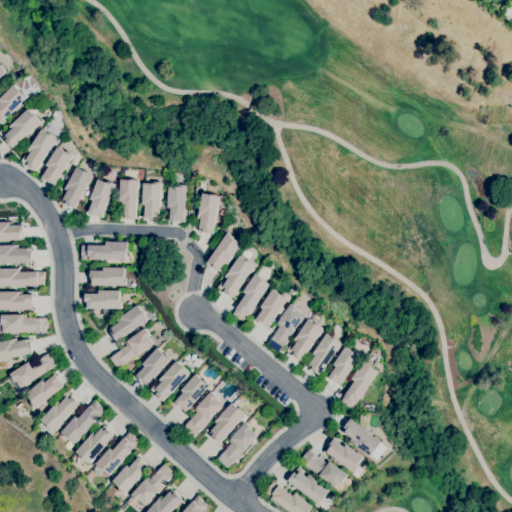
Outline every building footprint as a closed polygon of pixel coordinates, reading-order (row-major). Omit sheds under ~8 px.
[(1,122),(0,121),(0,103),(1,102),(0,101),(0,98),(14,85),(20,92),(22,91),(28,97),(1,122)] [(12,148),(5,141),(8,138),(5,135),(11,129),(9,126),(28,109),(40,122),(12,148)] [(36,171),(21,161),(25,155),(28,157),(30,152),(28,151),(42,129),(51,135),(52,135),(55,137),(54,137),(57,139),(36,171)] [(55,184),(49,180),(48,182),(42,178),(49,167),(46,165),(57,147),(66,152),(67,151),(73,155),(55,184)] [(74,208),(65,203),(67,201),(63,199),(67,191),(64,189),(77,167),(84,171),(84,170),(91,173),(90,174),(93,175),(74,208)] [(102,216),(96,214),(95,216),(88,213),(93,200),(90,199),(98,179),(107,183),(107,181),(115,184),(102,216)] [(135,219),(117,217),(118,212),(121,212),(122,205),(118,205),(120,179),(130,180),(130,179),(136,180),(136,181),(138,181),(135,219)] [(159,217),(153,217),(152,218),(144,217),(145,204),(142,204),(143,183),(153,184),(153,182),(161,183),(159,217)] [(184,221),(177,220),(177,221),(169,221),(170,208),(167,207),(168,186),(178,187),(178,185),(186,185),(184,221)] [(212,233),(198,231),(201,219),(197,218),(202,193),(211,195),(212,194),(217,195),(217,196),(219,196),(212,233)] [(0,240),(0,222),(9,222),(10,226),(23,225),(23,237),(20,237),(20,240),(0,240)] [(219,271),(207,263),(216,248),(211,245),(220,232),(225,235),(227,233),(233,237),(232,239),(241,244),(229,262),(226,260),(219,271)] [(125,260),(81,259),(81,245),(106,245),(106,241),(128,242),(128,251),(125,251),(125,260)] [(0,263),(0,245),(19,245),(19,249),(31,249),(31,253),(30,253),(31,263),(0,263)] [(232,298),(217,287),(222,281),(225,283),(228,279),(225,277),(239,256),(248,262),(249,260),(256,264),(232,298)] [(126,286),(91,285),(92,279),(90,279),(90,271),(103,271),(103,267),(124,268),(124,278),(126,278),(126,286)] [(0,285),(0,268),(19,268),(19,272),(44,271),(44,285),(0,285)] [(244,322),(232,314),(246,294),(243,291),(256,274),(264,280),(264,281),(270,285),(244,322)] [(267,327),(256,319),(263,309),(260,307),(272,289),(280,295),(282,293),(288,298),(267,327)] [(121,309),(87,308),(87,302),(85,302),(85,293),(98,294),(98,290),(120,291),(120,301),(122,301),(121,309)] [(30,308),(0,308),(0,291),(19,291),(19,295),(32,294),(32,308),(30,308)] [(279,352),(267,344),(279,326),(276,324),(291,304),(298,309),(297,311),(304,315),(279,352)] [(117,342),(110,333),(113,331),(111,328),(118,323),(116,320),(137,305),(141,311),(142,311),(146,317),(147,320),(117,342)] [(6,336),(0,336),(0,325),(1,325),(0,315),(25,315),(25,318),(47,318),(47,332),(5,333),(6,336)] [(301,361),(286,350),(290,344),(293,346),(296,342),(294,340),(308,319),(316,325),(317,324),(322,327),(321,328),(323,330),(301,361)] [(117,369),(109,358),(127,345),(124,343),(144,328),(150,336),(149,337),(153,343),(117,369)] [(319,375),(307,367),(314,357),(312,355),(326,334),(333,339),(334,338),(339,342),(341,344),(319,375)] [(0,361),(0,342),(16,338),(17,342),(29,339),(33,353),(0,361)] [(340,385),(328,377),(336,366),(333,364),(345,347),(353,352),(354,351),(361,355),(340,385)] [(147,386),(136,376),(145,366),(142,364),(157,348),(164,355),(166,354),(171,359),(147,386)] [(170,357),(165,353),(169,349),(174,353),(170,357)] [(21,388),(16,381),(14,382),(9,374),(31,361),(32,364),(50,352),(57,364),(47,370),(47,371),(21,388)] [(163,402),(155,394),(158,391),(155,389),(161,382),(159,380),(176,361),(183,368),(184,367),(189,371),(188,372),(189,373),(163,402)] [(352,409),(340,401),(355,381),(351,379),(364,361),(373,367),(372,368),(378,372),(352,409)] [(185,412),(174,402),(183,393),(181,390),(195,374),(203,381),(204,380),(210,385),(185,412)] [(35,409),(30,403),(32,401),(26,394),(42,380),(44,383),(55,375),(64,386),(35,409)] [(54,432),(41,420),(58,401),(60,403),(64,399),(61,397),(66,391),(80,404),(54,432)] [(193,438),(182,428),(197,412),(194,410),(211,391),(218,398),(217,399),(223,405),(193,438)] [(74,444),(70,439),(69,440),(60,432),(75,416),(78,419),(94,400),(105,410),(74,444)] [(219,443),(212,436),(214,433),(211,431),(217,424),(214,422),(232,403),(239,410),(239,409),(244,413),(243,414),(245,415),(219,443)] [(369,456),(349,441),(351,438),(344,433),(346,430),(344,428),(350,419),(374,437),(379,440),(378,440),(380,442),(369,456)] [(227,468),(217,459),(231,443),(229,441),(245,422),(254,430),(252,431),(257,435),(227,468)] [(89,464),(87,462),(86,463),(80,458),(81,457),(75,452),(92,433),(95,435),(100,428),(101,429),(104,426),(114,435),(89,464)] [(109,475),(104,471),(103,471),(95,464),(110,448),(113,450),(129,432),(139,442),(109,475)] [(353,473),(326,452),(330,447),(328,446),(333,439),(344,447),(346,444),(357,453),(358,452),(362,455),(361,456),(362,457),(356,465),(358,467),(353,473)] [(335,488),(332,486),(332,487),(327,483),(328,482),(300,461),(308,450),(318,458),(319,457),(326,462),(328,460),(347,475),(341,482),(340,481),(335,488)] [(124,495),(118,489),(120,488),(112,481),(127,465),(129,467),(138,458),(149,467),(124,495)] [(145,506),(139,501),(138,502),(131,495),(147,477),(150,479),(155,473),(156,473),(164,464),(174,473),(145,506)] [(318,504),(288,481),(299,466),(305,471),(303,474),(307,477),(309,474),(329,490),(324,496),(325,496),(320,503),(320,502),(318,504)] [(289,511),(271,498),(272,497),(265,492),(273,481),(289,493),(290,493),(293,495),(295,493),(312,506),(308,511),(289,511)] [(169,511),(145,511),(161,496),(163,498),(169,492),(172,494),(174,492),(182,499),(169,511)] [(202,511),(182,511),(197,496),(208,506),(202,511)]
